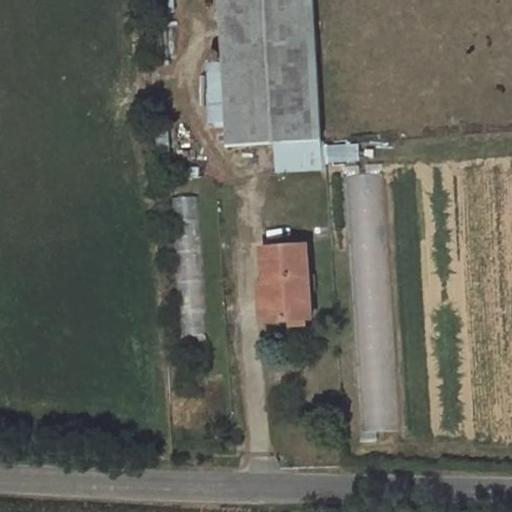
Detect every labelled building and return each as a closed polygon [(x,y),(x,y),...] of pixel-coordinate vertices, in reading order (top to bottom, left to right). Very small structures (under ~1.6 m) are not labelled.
[(222,102),(225,147),(273,145),(318,142),(309,0),(216,0),(220,62),(222,102)] [(220,62),(206,62),(208,103),(222,102),(220,62)] [(318,142),(273,145),(274,173),(319,170),(318,142)] [(329,145),(329,159),(358,160),(358,146),(329,145)] [(303,246),(259,249),(262,285),(267,285),(269,323),(308,321),(303,246)] [(262,285),(256,286),(258,324),(269,323),(267,285),(262,285)] [(382,429),(382,413),(396,413),(394,381),(377,382),(376,364),(359,365),(363,430),(382,429)]
